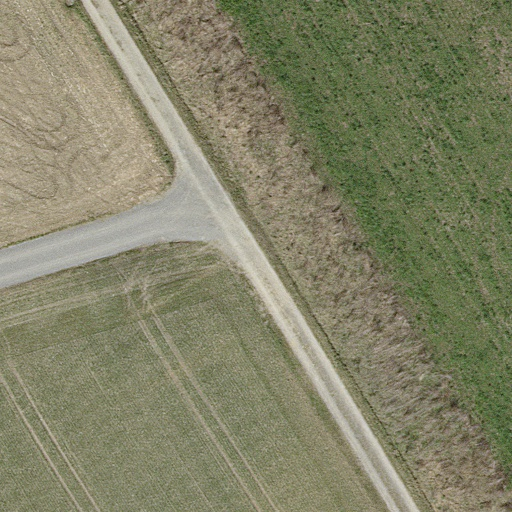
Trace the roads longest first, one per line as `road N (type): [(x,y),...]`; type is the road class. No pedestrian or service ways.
road 1 (track): [(90,0),(405,511)]
road 2 (track): [(0,283),(224,216)]
